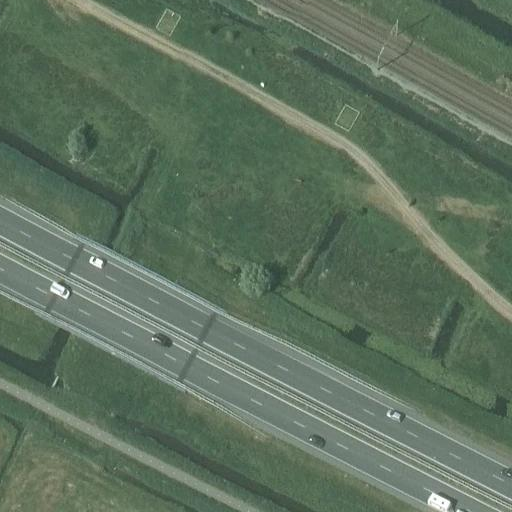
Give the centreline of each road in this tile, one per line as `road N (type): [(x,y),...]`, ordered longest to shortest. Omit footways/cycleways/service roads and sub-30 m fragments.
road 1 (trunk): [(511,485),(0,222)]
road 2 (track): [(511,315),(339,143),(76,0)]
road 3 (trunk): [(0,270),(468,511)]
